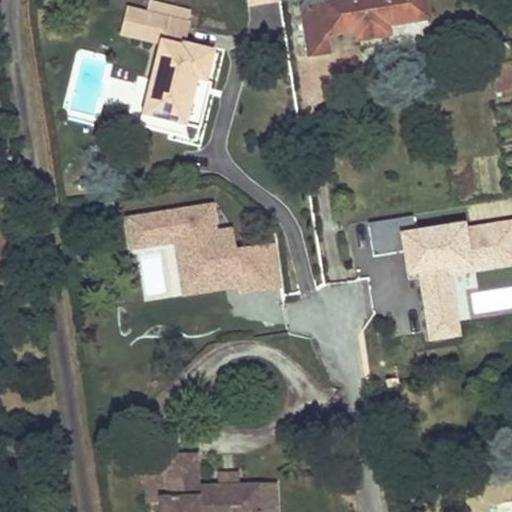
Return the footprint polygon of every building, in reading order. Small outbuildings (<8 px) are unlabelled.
[(389,36),(388,30),(387,23),(397,21),(397,25),(429,20),(425,0),(332,0),(302,5),(311,58),(330,55),(327,37),(351,33),(353,43),(389,36)] [(186,13),(149,3),(146,15),(183,25),(186,13)] [(196,82),(200,84),(205,85),(213,55),(178,46),(183,25),(146,15),(128,10),(121,34),(159,44),(140,117),(184,128),(196,82)] [(505,12),(485,15),(489,45),(510,42),(505,12)] [(511,58),(510,42),(489,45),(492,64),(511,61),(511,58)] [(511,61),(492,64),(497,93),(499,93),(511,91),(511,61)] [(500,100),(511,98),(511,91),(499,93),(500,100)] [(274,287),(267,246),(234,252),(230,230),(215,233),(210,206),(127,219),(132,249),(175,242),(181,276),(218,270),(219,280),(237,278),(239,286),(240,293),(274,287)] [(412,218),(369,225),(374,256),(404,251),(408,274),(420,272),(426,313),(453,309),(448,276),(447,269),(502,261),(500,247),(511,245),(511,223),(463,231),(462,228),(414,235),(412,218)] [(0,294),(13,292),(3,244),(1,231),(0,230),(0,294)] [(276,245),(267,246),(274,287),(283,286),(276,245)] [(502,261),(447,269),(448,276),(511,266),(511,245),(500,247),(502,261)] [(184,295),(239,286),(237,278),(219,280),(218,270),(181,276),(184,295)] [(458,335),(453,309),(426,313),(431,339),(458,335)] [(257,511),(257,485),(235,486),(217,487),(195,487),(194,456),(166,457),(166,462),(144,462),(144,503),(157,503),(157,511),(257,511)] [(235,474),(217,475),(217,487),(235,486),(235,474)] [(257,511),(273,511),(272,485),(257,485),(257,511)]
